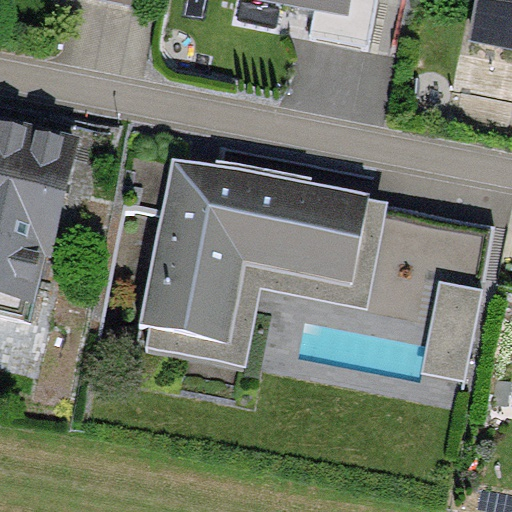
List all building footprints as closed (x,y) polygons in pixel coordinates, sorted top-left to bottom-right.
[(340,45),(372,51),(382,0),(267,0),(316,10),(310,38),(340,45)] [(511,0),(461,0),(453,38),(511,50),(511,0)] [(0,302),(31,310),(70,149),(0,132),(0,302)] [(355,309),(374,211),(161,171),(126,349),(237,370),(252,289),(355,309)] [(495,237),(390,217),(381,266),(486,285),(495,237)] [(428,386),(473,394),(491,297),(446,289),(428,386)]
